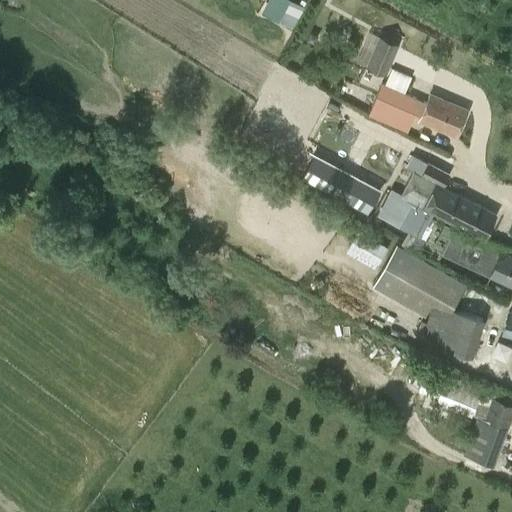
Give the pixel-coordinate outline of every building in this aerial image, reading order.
[(288,0),(278,19),(292,27),(303,6),(292,0),(288,0)] [(399,43),(380,34),(373,51),(362,46),(355,61),(386,74),(399,43)] [(268,107),(277,92),(200,47),(191,62),(268,107)] [(456,135),(467,108),(430,93),(426,101),(404,92),(410,76),(392,68),(384,84),(381,83),(367,114),(406,131),(413,117),(418,120),(456,135)] [(380,188),(314,153),(302,176),(367,212),(380,188)] [(458,194),(441,185),(449,172),(428,161),(427,163),(412,154),(405,167),(434,183),(422,207),(445,218),(483,237),(495,213),(458,194)] [(416,252),(423,239),(420,237),(432,215),(416,206),(417,205),(410,202),(412,199),(391,189),(378,215),(407,230),(400,243),(416,252)] [(511,286),(511,255),(501,251),(464,233),(454,229),(442,254),(511,286)] [(424,331),(422,335),(443,341),(442,346),(472,356),(484,320),(495,326),(501,328),(510,311),(511,306),(511,304),(470,284),(468,290),(456,309),(453,308),(452,307),(465,283),(396,243),(372,285),(410,307),(424,316),(431,303),(432,303),(426,323),(421,321),(418,330),(424,331)] [(511,412),(511,391),(479,381),(477,387),(444,376),(434,403),(475,417),(463,453),(494,464),(511,412)]
